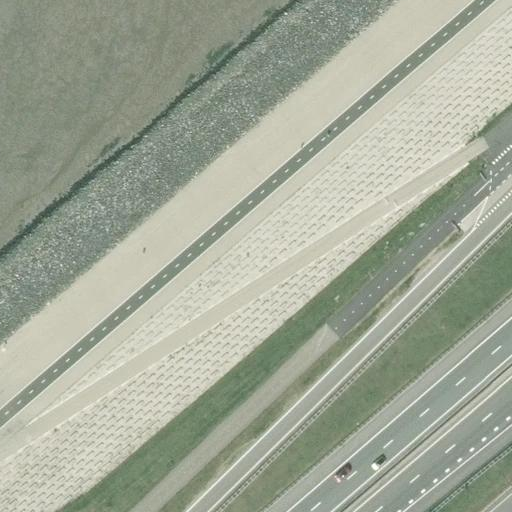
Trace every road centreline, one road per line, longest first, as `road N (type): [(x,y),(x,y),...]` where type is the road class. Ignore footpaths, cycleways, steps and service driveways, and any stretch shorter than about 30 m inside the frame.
road 1 (unclassified): [(511,144),(467,154),(27,435),(0,442)]
road 2 (motorway): [(499,215),(199,511)]
road 3 (motorway): [(511,338),(311,511)]
road 4 (motorway): [(379,511),(511,397)]
